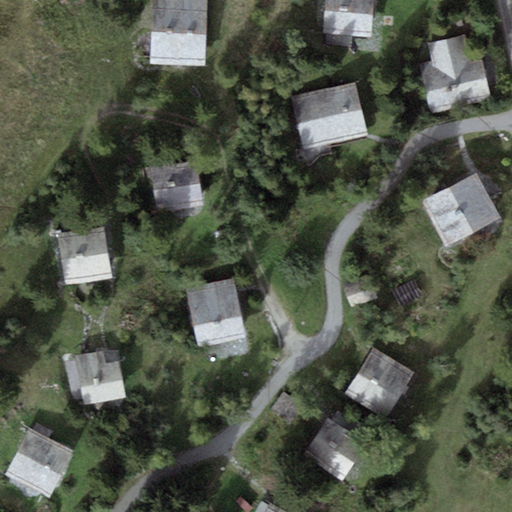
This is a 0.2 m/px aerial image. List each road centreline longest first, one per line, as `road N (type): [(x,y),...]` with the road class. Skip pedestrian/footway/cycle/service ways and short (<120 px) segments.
road 1 (track): [(511,120),(431,133),(412,147),(340,230),(331,259),(332,325),(322,343),(298,356),(234,432),(157,476),(123,511)]
road 2 (track): [(298,356),(226,195),(220,140)]
